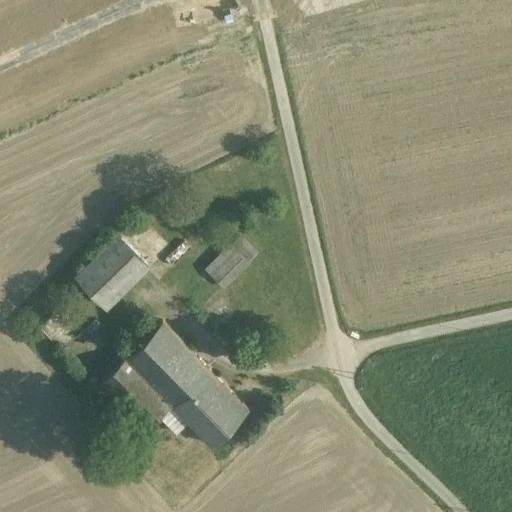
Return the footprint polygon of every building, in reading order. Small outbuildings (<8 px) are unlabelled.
[(149,263),(120,234),(92,262),(121,290),(149,263)] [(233,244),(250,261),(259,252),(242,235),(233,244)] [(233,244),(206,270),(223,287),(250,261),(233,244)] [(121,290),(92,262),(77,277),(105,306),(121,291),(121,290)] [(209,367),(163,320),(126,357),(171,403),(209,367)] [(171,403),(126,357),(97,385),(143,431),(171,403)] [(209,367),(171,403),(211,444),(249,408),(209,367)] [(138,436),(123,421),(116,428),(130,443),(138,436)]
